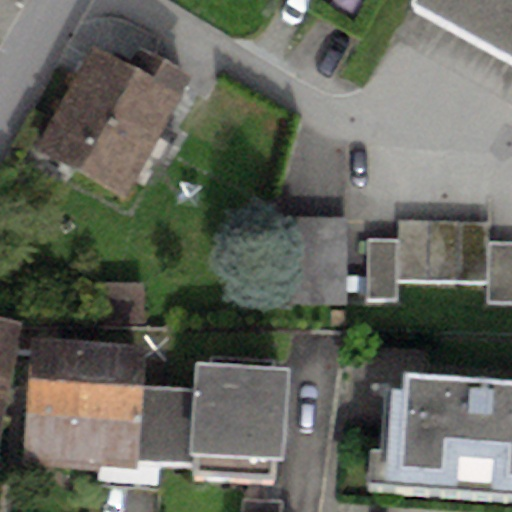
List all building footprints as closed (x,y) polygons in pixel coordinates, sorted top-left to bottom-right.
[(511,0),(410,0),(407,6),(511,64),(511,0)] [(93,45),(34,150),(122,199),(190,78),(138,48),(129,65),(93,45)] [(348,219),(289,218),(287,304),(346,305),(348,219)] [(399,241),(367,241),(366,304),(397,304),(398,287),(485,288),(485,309),(511,309),(511,243),(488,243),(488,223),(399,222),(399,241)] [(143,286),(93,285),(93,324),(143,325),(143,286)] [(0,434),(22,323),(0,318),(0,434)] [(144,345),(29,338),(22,468),(102,472),(102,460),(162,463),(166,387),(142,386),(144,345)] [(191,388),(166,387),(162,463),(192,465),(191,478),(276,483),(277,461),(284,460),(290,367),(193,361),(191,388)] [(401,388),(388,387),(381,486),(511,495),(511,379),(402,372),(401,388)] [(280,511),(281,502),(241,501),(241,511),(280,511)]
